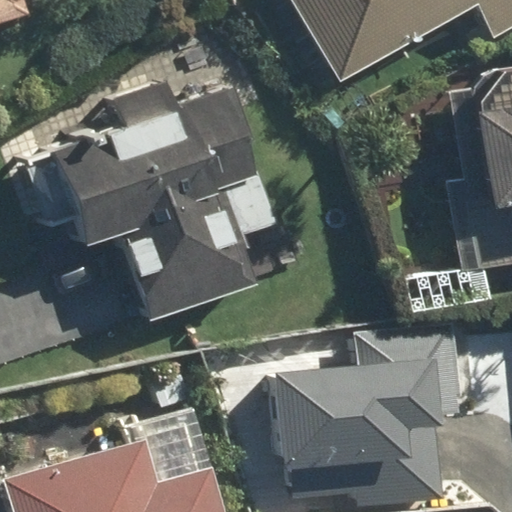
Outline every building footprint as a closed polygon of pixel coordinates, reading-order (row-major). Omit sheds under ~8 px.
[(511,0),(289,0),(334,76),(462,0),(467,0),(490,36),(511,22),(511,0)] [(103,98),(112,119),(8,161),(36,230),(72,216),(83,243),(111,232),(146,317),(257,272),(243,239),(278,225),(208,55),(103,98)] [(511,109),(470,114),(478,200),(510,196),(511,218),(511,109)] [(347,490),(348,505),(438,498),(428,352),(263,364),(270,468),(288,467),(290,494),(347,490)] [(217,511),(192,420),(0,471),(0,493),(5,511),(217,511)]
